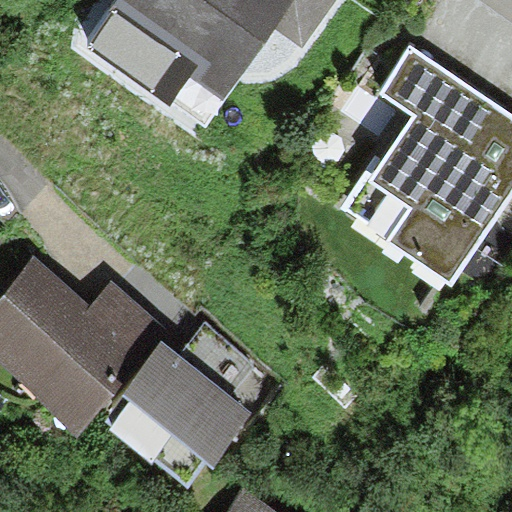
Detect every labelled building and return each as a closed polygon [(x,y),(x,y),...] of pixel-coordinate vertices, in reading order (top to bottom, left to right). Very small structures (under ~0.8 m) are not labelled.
[(329,0),(126,0),(123,4),(228,78),(273,13),(305,35),(329,0)] [(444,270),(511,172),(511,118),(411,48),(385,85),(414,106),(347,202),(444,270)] [(84,313),(27,263),(0,293),(0,354),(70,417),(152,324),(108,286),(84,313)] [(240,402),(152,324),(90,394),(178,471),(240,402)] [(274,511),(240,490),(225,511),(274,511)]
